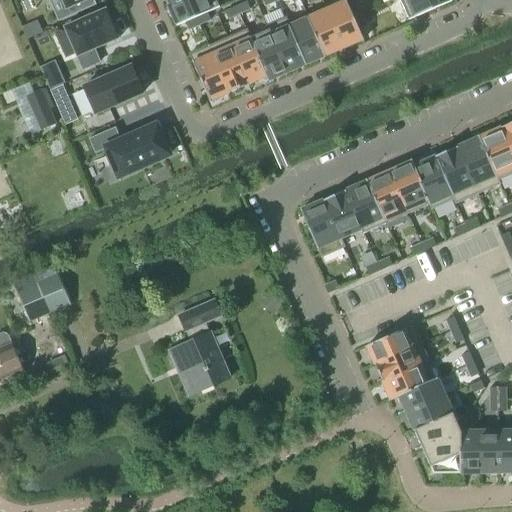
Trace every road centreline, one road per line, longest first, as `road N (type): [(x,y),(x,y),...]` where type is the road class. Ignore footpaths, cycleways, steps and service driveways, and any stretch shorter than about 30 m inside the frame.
road 1 (residential): [(356,399),(279,218),(279,199),(294,184),(511,89)]
road 2 (residential): [(135,0),(199,134),(466,23),(486,5)]
